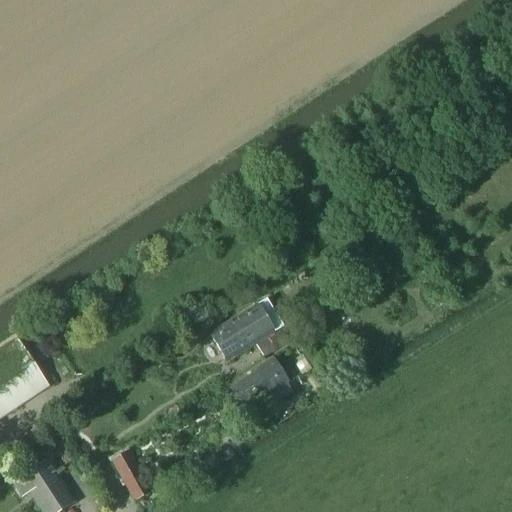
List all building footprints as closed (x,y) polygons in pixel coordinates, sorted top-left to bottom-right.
[(228,362),(255,345),(265,359),(293,341),(296,339),(288,329),(286,331),(285,329),(276,334),(258,306),(211,336),(228,362)] [(0,421),(50,388),(18,340),(0,351),(0,421)] [(272,394),(288,381),(274,361),(232,389),(246,409),(271,392),(272,394)] [(152,492),(129,451),(111,461),(135,502),(152,492)] [(19,479),(20,480),(12,485),(22,499),(29,494),(41,511),(61,511),(75,503),(48,460),(19,479)]
